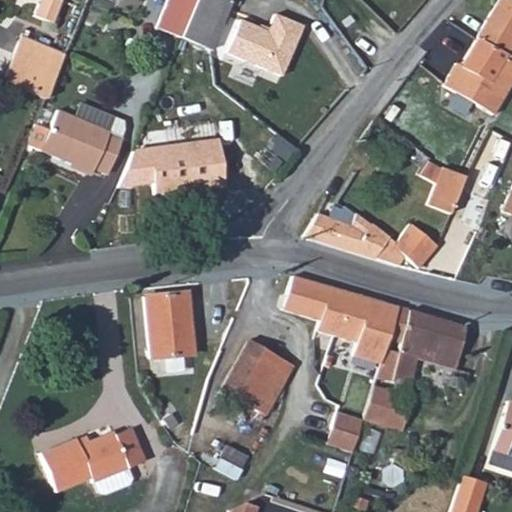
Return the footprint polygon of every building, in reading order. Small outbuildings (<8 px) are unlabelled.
[(64,2),(58,0),(43,0),(37,19),(55,26),(64,2)] [(167,0),(160,19),(181,28),(192,0),(167,0)] [(192,0),(181,28),(212,42),(228,0),(192,0)] [(511,0),(488,0),(474,25),(503,42),(504,39),(511,43),(511,0)] [(238,21),(224,53),(279,77),(300,28),(273,16),(266,33),(238,21)] [(47,88),(65,43),(18,24),(2,70),(47,88)] [(474,25),(473,24),(456,53),(452,51),(438,74),(488,105),(511,64),(511,47),(503,42),(474,25)] [(35,117),(26,137),(92,163),(94,160),(106,165),(123,128),(56,102),(48,122),(35,117)] [(385,116),(374,107),(352,136),(365,145),(385,116)] [(389,164),(410,135),(385,116),(365,145),(389,164)] [(150,186),(220,175),(214,132),(143,141),(150,186)] [(428,148),(410,135),(389,164),(399,171),(407,177),(428,148)] [(250,170),(259,178),(265,169),(256,161),(250,170)] [(439,173),(431,170),(429,173),(423,193),(424,197),(446,205),(455,183),(457,183),(460,168),(449,162),(439,173)] [(511,168),(497,202),(511,207),(511,168)] [(475,220),(484,192),(457,183),(455,183),(446,205),(444,210),(475,220)] [(302,226),(371,248),(380,229),(341,196),(334,212),(313,204),(302,226)] [(391,238),(400,246),(416,259),(435,238),(409,216),(391,238)] [(371,248),(396,256),(400,246),(391,238),(380,229),(371,248)] [(320,274),(284,263),(274,297),(311,308),(320,274)] [(320,274),(311,308),(308,319),(334,326),(347,282),(320,274)] [(347,282),(334,326),(349,331),(345,344),(379,354),(396,298),(347,282)] [(195,346),(189,284),(146,288),(152,350),(195,346)] [(396,298),(379,354),(374,369),(417,380),(424,351),(449,357),(461,318),(396,298)] [(217,380),(220,381),(261,405),(288,358),(247,332),(217,380)] [(371,378),(360,410),(400,423),(410,389),(371,378)] [(511,393),(499,390),(483,437),(511,447),(511,393)] [(334,401),(323,432),(332,433),(351,439),(360,410),(334,401)] [(98,491),(125,481),(126,475),(123,466),(142,458),(128,422),(113,428),(110,425),(75,439),(72,433),(36,448),(51,488),(87,474),(93,489),(98,491)] [(209,467),(231,480),(244,457),(222,444),(209,467)] [(470,511),(482,474),(459,465),(444,511),(470,511)] [(226,500),(221,511),(246,511),(252,497),(241,493),(226,500)]
